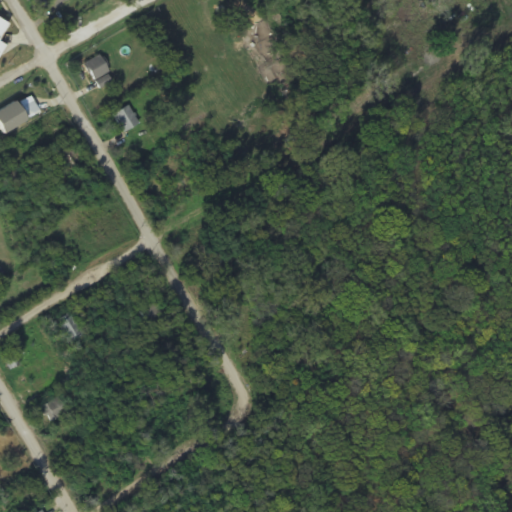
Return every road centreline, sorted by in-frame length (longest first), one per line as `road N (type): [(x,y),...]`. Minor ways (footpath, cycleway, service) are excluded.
road 1 (residential): [(13,0),(257,407)]
road 2 (residential): [(0,341),(159,245)]
road 3 (residential): [(107,511),(249,420),(257,407)]
road 4 (residential): [(0,84),(143,0)]
road 5 (residential): [(81,511),(0,377)]
